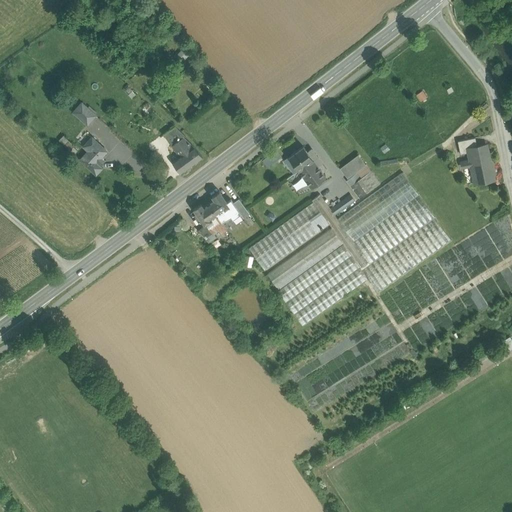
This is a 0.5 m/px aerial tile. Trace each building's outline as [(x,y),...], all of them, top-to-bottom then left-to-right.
[(423,91),(417,94),(420,101),(426,98),(423,91)] [(72,112),(87,125),(97,114),(82,100),(72,112)] [(185,136),(175,126),(163,134),(171,146),(184,137),(185,136)] [(184,137),(171,146),(179,157),(172,162),(180,174),(203,157),(194,147),(184,137)] [(92,138),(84,146),(89,151),(97,142),(92,138)] [(475,138),(458,141),(460,154),(468,152),(467,149),(477,147),(475,138)] [(291,141),(284,143),(287,151),(294,149),(291,141)] [(106,151),(97,142),(89,151),(81,159),(96,174),(102,168),(96,162),(106,151)] [(477,147),(467,149),(468,152),(472,172),(474,171),(476,183),(490,180),(493,178),(494,174),(492,163),(490,160),(486,145),(477,147)] [(313,150),(308,153),(303,146),(288,157),(298,170),(311,188),(325,177),(318,166),(322,163),(313,150)] [(136,153),(133,149),(128,153),(131,157),(136,153)] [(370,171),(358,155),(340,169),(348,179),(357,172),(361,178),(370,171)] [(370,171),(361,178),(357,172),(348,179),(347,181),(359,198),(380,183),(371,171),(370,171)] [(402,172),(337,219),(354,241),(419,195),(402,172)] [(227,202),(219,191),(212,196),(214,199),(208,203),(217,215),(222,222),(231,216),(233,219),(240,213),(241,213),(233,202),(231,199),(227,202)] [(330,209),(320,194),(312,200),(313,202),(329,224),(331,228),(343,244),(362,270),(370,264),(354,241),(337,219),(335,215),(330,209)] [(350,194),(330,209),(335,215),(355,201),(350,194)] [(419,195),(354,241),(370,264),(435,217),(419,195)] [(249,213),(238,199),(233,202),(241,213),(240,213),(243,218),(249,213)] [(313,202),(248,248),(264,271),(329,224),(313,202)] [(208,203),(203,207),(201,204),(193,209),(197,215),(195,216),(198,221),(200,219),(205,225),(205,226),(206,225),(212,221),(210,219),(217,215),(208,203)] [(370,264),(362,270),(368,279),(378,293),(451,240),(435,217),(370,264)] [(212,232),(206,225),(205,226),(205,225),(197,230),(208,242),(215,237),(212,232)] [(218,228),(212,232),(215,237),(219,235),(221,233),(218,228)] [(331,228),(267,274),(278,290),(343,244),(331,228)] [(215,237),(208,242),(213,246),(222,240),(219,235),(215,237)] [(343,244),(278,290),(277,291),(302,326),(368,279),(362,270),(343,244)] [(507,351),(511,347),(511,337),(511,335),(501,341),(507,351)]
